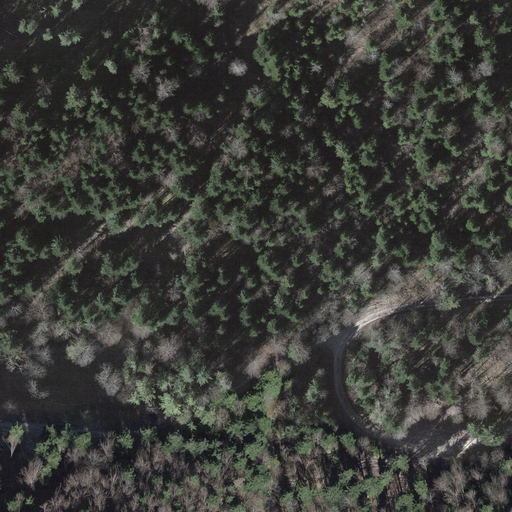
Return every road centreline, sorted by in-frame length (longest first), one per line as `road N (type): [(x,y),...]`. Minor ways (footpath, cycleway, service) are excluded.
road 1 (track): [(0,355),(78,350),(111,334),(123,318),(197,182),(241,66),(248,0)]
road 2 (track): [(0,424),(142,435),(185,421),(242,381),(350,331)]
road 3 (track): [(350,331),(336,368),(339,393),(371,432),(414,446),(511,430)]
road 4 (track): [(511,293),(387,310),(350,331)]
